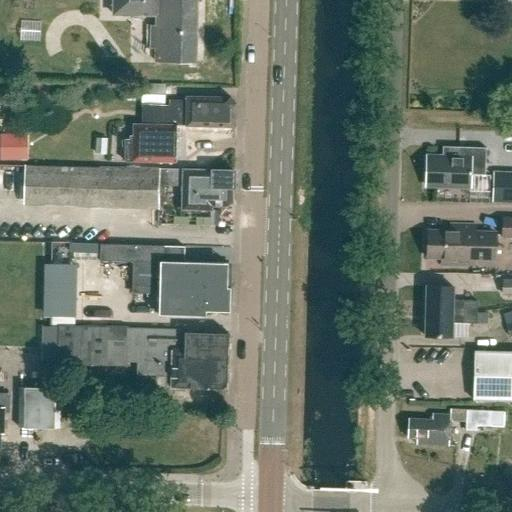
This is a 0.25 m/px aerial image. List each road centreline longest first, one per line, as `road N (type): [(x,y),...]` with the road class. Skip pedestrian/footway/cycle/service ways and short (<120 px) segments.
road 1 (unclassified): [(384,504),(396,0)]
road 2 (secondary): [(269,498),(277,228)]
road 3 (unclassified): [(0,491),(269,498)]
road 4 (secondary): [(277,228),(283,0)]
road 5 (residential): [(252,227),(259,0)]
road 6 (residential): [(247,431),(252,227)]
road 7 (unclassified): [(511,510),(384,504)]
